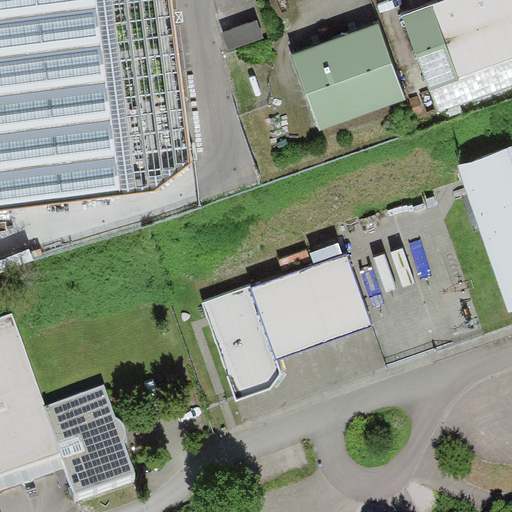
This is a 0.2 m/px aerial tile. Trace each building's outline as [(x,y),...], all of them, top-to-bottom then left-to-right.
[(0,0),(0,204),(154,185),(192,155),(172,0),(0,0)] [(511,0),(426,0),(401,10),(437,110),(511,82),(511,0)] [(256,18),(224,31),(230,47),(263,34),(256,18)] [(380,18),(295,48),(321,123),(406,93),(380,18)] [(511,149),(511,146),(465,162),(511,294),(511,149)] [(292,234),(259,245),(270,276),(303,265),(292,234)] [(253,282),(279,356),(373,322),(370,313),(381,310),(362,257),(349,262),(344,250),(303,265),(270,276),(253,282)] [(279,356),(253,282),(201,300),(235,398),(271,386),(280,369),(279,356)] [(15,322),(0,327),(0,482),(62,462),(45,410),(15,322)] [(62,462),(75,505),(139,482),(127,450),(129,442),(128,435),(125,431),(117,427),(104,389),(45,410),(62,462)]
